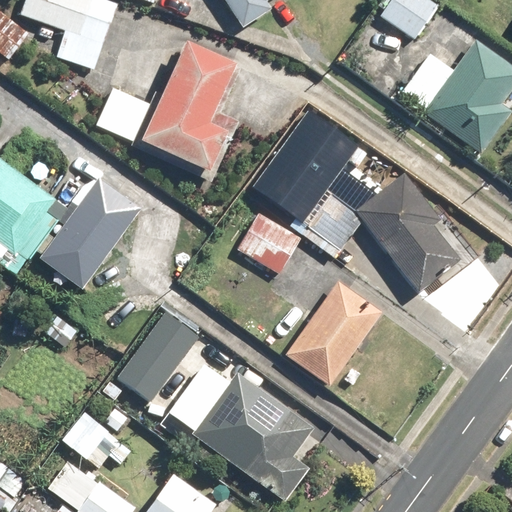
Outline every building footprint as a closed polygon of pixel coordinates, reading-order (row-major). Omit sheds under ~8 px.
[(116,4),(105,0),(28,0),(23,15),(64,29),(54,60),(92,72),(102,42),(103,42),(116,4)] [(222,0),(236,21),(268,0),(222,0)] [(425,0),(386,0),(376,16),(413,39),(434,6),(425,0)] [(28,36),(0,14),(0,54),(9,62),(28,36)] [(511,70),(474,44),(427,111),(473,144),(511,88),(511,70)] [(143,139),(154,144),(163,148),(189,160),(190,160),(206,167),(222,131),(206,125),(233,68),(187,46),(143,139)] [(148,106),(114,91),(97,129),(130,145),(148,106)] [(303,110),(245,189),(292,224),(351,144),(303,110)] [(0,168),(0,249),(14,260),(53,210),(0,168)] [(405,181),(362,212),(418,291),(462,260),(405,181)] [(100,183),(47,262),(87,289),(141,210),(100,183)] [(324,195),(299,232),(331,253),(356,216),(324,195)] [(258,221),(240,253),(277,274),(295,242),(258,221)] [(341,285),(289,358),(329,386),(381,314),(341,285)] [(78,333),(56,317),(44,334),(65,350),(78,333)] [(167,318),(123,380),(153,400),(196,338),(167,318)] [(240,379),(221,405),(221,404),(195,439),(285,505),(311,470),(295,458),(314,431),(240,379)] [(82,413),(61,441),(85,459),(107,431),(82,413)] [(69,466),(51,490),(79,511),(129,511),(69,466)] [(218,511),(168,478),(145,511),(218,511)]
